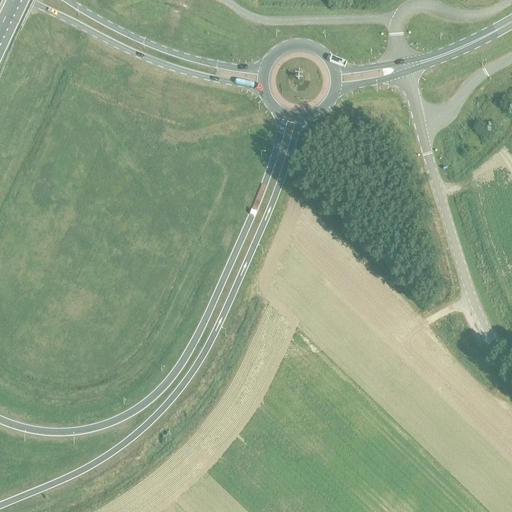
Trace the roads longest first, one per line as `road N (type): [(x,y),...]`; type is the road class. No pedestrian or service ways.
road 1 (trunk): [(0,506),(89,466),(146,426),(187,379),(304,118)]
road 2 (trunk): [(279,113),(266,177),(172,374),(138,410),(98,427),(51,431),(0,420)]
road 3 (tertiary): [(511,363),(472,299),(419,123)]
road 4 (trunk): [(31,0),(165,65),(262,90)]
road 5 (trunk): [(263,70),(155,46),(69,0)]
road 6 (unclassified): [(224,0),(264,20),(398,19)]
road 7 (unclassified): [(398,19),(414,5),(471,16),(511,0)]
